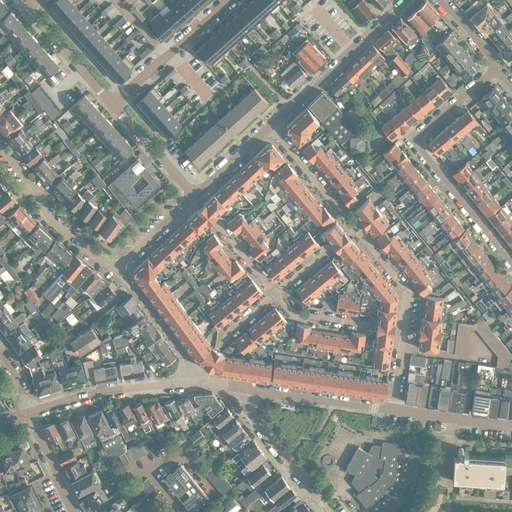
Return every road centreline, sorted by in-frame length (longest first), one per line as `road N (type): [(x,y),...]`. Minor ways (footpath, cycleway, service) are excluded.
road 1 (residential): [(495,68),(418,141),(511,264)]
road 2 (residential): [(408,0),(269,127)]
road 3 (residential): [(26,412),(98,391),(201,378)]
road 4 (residential): [(117,268),(54,222),(0,149)]
road 5 (residential): [(112,104),(228,0)]
road 6 (residential): [(247,389),(247,411),(325,511)]
road 7 (residential): [(392,410),(247,389)]
road 8 (residential): [(117,268),(201,378)]
road 9 (residential): [(276,294),(291,313),(403,330)]
road 10 (residential): [(112,104),(32,17),(26,0)]
road 11 (residential): [(354,232),(269,127)]
road 12 (residential): [(194,197),(276,294)]
road 13 (residential): [(194,197),(112,104)]
road 14 (residential): [(511,424),(392,410)]
